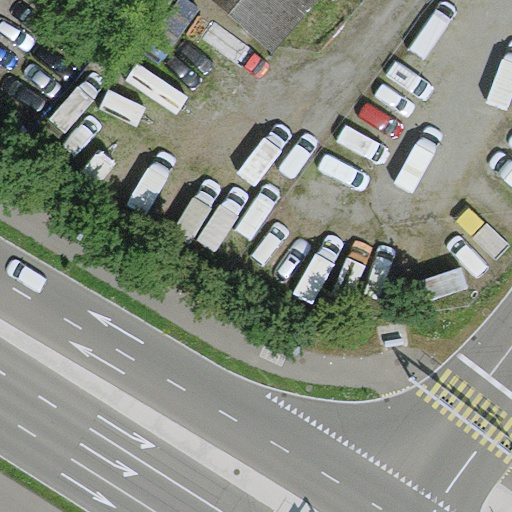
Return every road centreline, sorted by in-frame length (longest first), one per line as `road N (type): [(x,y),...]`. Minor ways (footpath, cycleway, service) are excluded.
road 1 (primary): [(384,511),(0,280)]
road 2 (primary): [(0,392),(189,511)]
road 3 (secondary): [(511,375),(412,511)]
